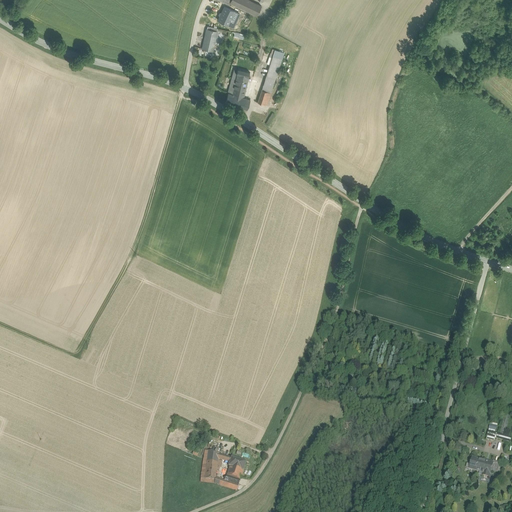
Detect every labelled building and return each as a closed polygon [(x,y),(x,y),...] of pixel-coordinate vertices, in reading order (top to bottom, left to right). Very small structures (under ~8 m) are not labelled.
[(248,0),(230,0),(230,3),(257,16),(261,6),(248,0)] [(230,9),(224,7),(218,20),(230,26),(231,22),(230,21),(235,12),(230,9)] [(277,14),(271,12),(267,20),(273,23),(277,14)] [(217,31),(207,29),(202,49),(212,51),(217,31)] [(267,76),(276,79),(282,60),(273,57),(272,60),(269,68),(267,76)] [(244,98),(249,77),(237,74),(233,73),(228,93),(244,98)] [(262,91),(271,94),(276,79),(267,76),(262,91)] [(271,94),(262,91),(258,103),(267,106),(271,94)] [(250,100),(244,98),(228,93),(225,103),(247,110),(250,100)] [(506,410),(499,435),(505,436),(511,412),(506,410)] [(495,438),(496,434),(488,431),(486,439),(494,441),(495,438)] [(499,435),(496,434),(495,438),(510,442),(511,438),(505,436),(499,435)] [(214,485),(216,478),(216,472),(218,462),(218,461),(219,454),(211,452),(210,461),(207,460),(204,480),(201,479),(200,483),(214,485)] [(246,463),(227,457),(225,462),(229,464),(231,464),(230,467),(243,472),(246,463)] [(492,463),(472,458),(470,466),(470,469),(479,471),(483,472),(482,475),(489,477),(491,468),(492,463)] [(493,462),(492,463),(491,468),(498,470),(500,463),(493,462)] [(240,481),(243,472),(230,467),(227,476),(240,481)] [(238,486),(240,481),(227,476),(226,479),(225,479),(224,481),(238,486)] [(237,492),(238,486),(224,481),(219,480),(218,485),(237,492)]
